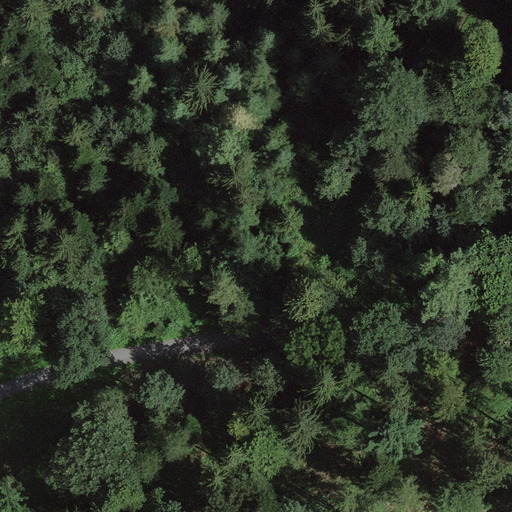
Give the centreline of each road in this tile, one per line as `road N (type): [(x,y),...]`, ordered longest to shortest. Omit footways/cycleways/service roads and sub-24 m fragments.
road 1 (track): [(511,302),(269,330),(69,369),(0,393)]
road 2 (track): [(473,0),(269,330)]
